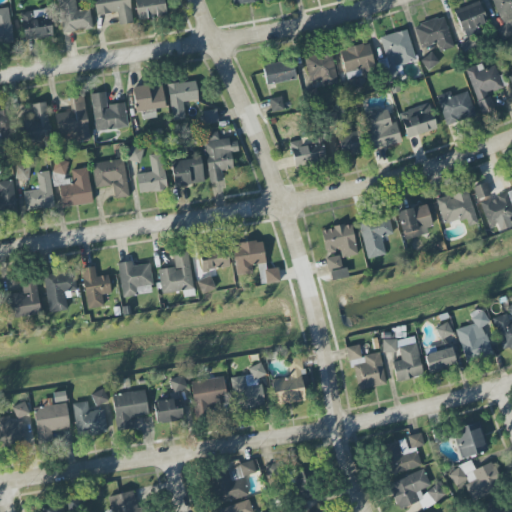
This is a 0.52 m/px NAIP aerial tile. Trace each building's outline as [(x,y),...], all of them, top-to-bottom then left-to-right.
[(89,10),(77,12),(75,0),(56,0),(62,33),(92,29),(89,10)] [(132,23),(129,0),(93,0),(95,16),(117,13),(118,25),(132,23)] [(135,0),(137,20),(165,17),(163,0),(135,0)] [(511,0),(491,0),(503,27),(497,29),(501,39),(511,34),(511,0)] [(486,24),(480,3),(456,10),(464,39),(475,36),(473,28),(486,24)] [(0,44),(13,43),(8,8),(0,8),(0,44)] [(20,13),(24,41),(52,36),(48,9),(20,13)] [(413,28),(422,49),(437,43),(440,52),(454,46),(442,16),(413,28)] [(380,37),(385,59),(379,61),(383,80),(403,75),(400,65),(415,61),(407,30),(380,37)] [(369,43),(338,50),(349,92),(361,89),(357,76),(376,72),(369,43)] [(439,63),(431,52),(420,61),(428,71),(439,63)] [(336,81),(333,53),(305,56),(308,84),(336,81)] [(295,81),(293,62),(263,64),(264,84),(295,81)] [(495,65),(483,69),(481,64),(466,69),(482,114),(494,110),(488,93),(503,88),(495,65)] [(198,100),(195,81),(167,85),(173,121),(186,119),(183,102),(198,100)] [(156,118),(155,109),(165,108),(161,84),(132,87),(135,113),(141,112),(142,120),(156,118)] [(452,97),(450,91),(436,96),(447,126),(475,116),(467,91),(452,97)] [(124,103),(107,105),(105,92),(90,94),(96,132),(128,127),(124,103)] [(90,140),(83,96),(69,98),(71,111),(56,114),(61,145),(90,140)] [(269,99),(272,112),(285,110),(282,96),(269,99)] [(45,102),(31,105),(32,114),(18,116),(23,143),(52,138),(45,102)] [(407,138),(436,130),(429,104),(399,113),(407,138)] [(370,151),(401,143),(396,122),(391,124),(386,107),(360,114),(370,151)] [(203,112),(205,124),(218,122),(216,110),(203,112)] [(0,111),(0,139),(11,138),(8,111),(0,111)] [(338,134),(341,157),(361,154),(358,131),(338,134)] [(222,181),(221,171),(233,170),(231,152),(238,151),(237,139),(218,141),(218,132),(203,133),(208,183),(222,181)] [(295,168),(326,159),(321,141),(302,147),(300,140),(288,143),(295,168)] [(142,149),(129,147),(128,161),(141,162),(142,149)] [(151,173),(136,174),(138,193),(166,191),(163,154),(149,156),(151,173)] [(171,161),(173,187),(203,184),(201,158),(171,161)] [(94,188),(113,186),(114,199),(129,197),(124,159),(92,163),(94,188)] [(67,174),(66,161),(53,162),(54,174),(67,174)] [(28,180),(29,166),(16,166),(15,180),(28,180)] [(92,203),(87,168),(71,170),(73,184),(58,186),(62,208),(92,203)] [(36,173),(38,189),(23,192),(26,211),(54,207),(49,171),(36,173)] [(0,181),(0,215),(17,214),(13,181),(0,181)] [(487,227),(497,224),(499,231),(511,227),(508,217),(511,215),(511,209),(507,194),(492,198),(487,182),(474,187),(487,227)] [(436,200),(443,225),(465,218),(468,227),(478,224),(467,189),(452,194),(452,195),(436,200)] [(397,212),(403,239),(433,232),(427,205),(397,212)] [(358,222),(367,259),(385,255),(381,237),(393,234),(388,215),(358,222)] [(357,255),(351,224),(321,230),(325,254),(340,251),(341,258),(357,255)] [(236,276),(253,273),(252,266),(266,263),(262,240),(231,245),(236,276)] [(207,261),(201,262),(202,271),(229,268),(227,250),(206,252),(207,261)] [(161,293),(193,289),(189,252),(173,254),(174,268),(158,270),(161,293)] [(327,270),(341,268),(340,256),(325,258),(327,270)] [(136,287),(152,285),(149,264),(132,266),(132,261),(118,263),(122,298),(137,296),(136,287)] [(108,275),(95,277),(94,267),(81,269),(87,309),(103,307),(102,295),(111,294),(108,275)] [(266,284),(280,282),(278,268),(264,270),(266,284)] [(348,278),(346,268),(329,271),(331,281),(348,278)] [(44,274),(48,313),(67,311),(65,292),(75,291),(73,271),(44,274)] [(202,295),(215,289),(210,276),(197,281),(202,295)] [(22,294),(7,294),(8,318),(39,317),(37,279),(21,280),(22,294)] [(455,330),(466,362),(492,354),(483,326),(488,324),(483,309),(469,313),(473,324),(455,330)] [(441,340),(453,334),(447,322),(435,329),(441,340)] [(392,362),(396,382),(423,377),(415,336),(382,343),(384,354),(399,351),(401,361),(392,362)] [(357,391),(386,384),(379,353),(361,356),(359,345),(347,347),(357,391)] [(429,374),(457,365),(451,347),(423,356),(429,374)] [(305,401),(303,388),(309,387),(307,374),(303,375),(300,356),(288,358),(290,377),(272,379),(275,404),(305,401)] [(249,375),(232,377),(236,411),(264,407),(261,380),(264,380),(262,365),(248,366),(249,375)] [(169,380),(173,393),(186,389),(182,376),(169,380)] [(193,411),(227,408),(224,378),(190,382),(193,411)] [(90,395),(96,407),(108,401),(103,389),(90,395)] [(148,416),(144,390),(111,395),(117,431),(132,429),(130,418),(148,416)] [(182,420),(179,399),(155,402),(157,423),(182,420)] [(17,419),(29,415),(24,402),(12,407),(17,419)] [(73,404),(76,437),(106,434),(104,408),(88,409),(88,402),(73,404)] [(33,408),(38,445),(53,442),(51,431),(69,428),(65,403),(33,408)] [(22,422),(11,423),(9,416),(0,417),(0,448),(26,444),(22,422)] [(452,430),(461,459),(488,451),(478,421),(452,430)] [(424,446),(421,433),(407,436),(410,449),(424,446)] [(381,445),(387,475),(421,467),(417,448),(407,450),(405,440),(381,445)] [(472,502),(499,490),(494,478),(500,476),(494,461),(474,470),(471,462),(448,472),(455,487),(464,483),(472,502)] [(243,477),(256,474),(254,464),(208,475),(215,504),(248,497),(243,477)] [(315,495),(307,467),(291,472),(299,499),(315,495)] [(388,485),(399,510),(419,502),(422,508),(446,498),(441,484),(431,488),(423,470),(388,485)] [(108,497),(111,511),(138,511),(133,491),(108,497)] [(508,511),(500,498),(480,508),(482,511),(508,511)] [(215,511),(252,511),(249,500),(215,511)] [(39,508),(40,511),(64,511),(62,503),(39,508)]
